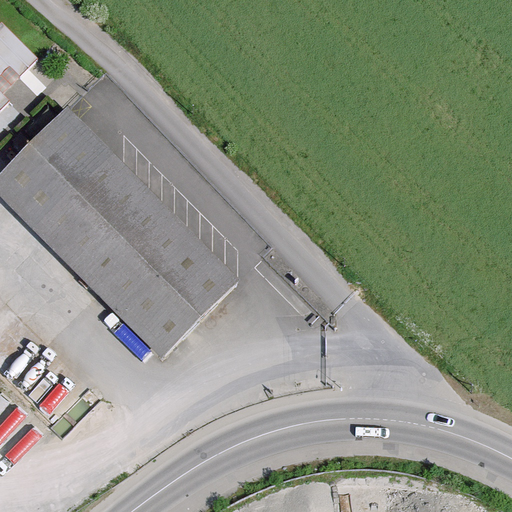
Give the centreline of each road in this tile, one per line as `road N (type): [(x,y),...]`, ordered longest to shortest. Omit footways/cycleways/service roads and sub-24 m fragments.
road 1 (residential): [(42,0),(227,172),(352,306),(390,353),(411,422)]
road 2 (secondary): [(131,511),(199,464),(274,430),(329,418),(411,422)]
